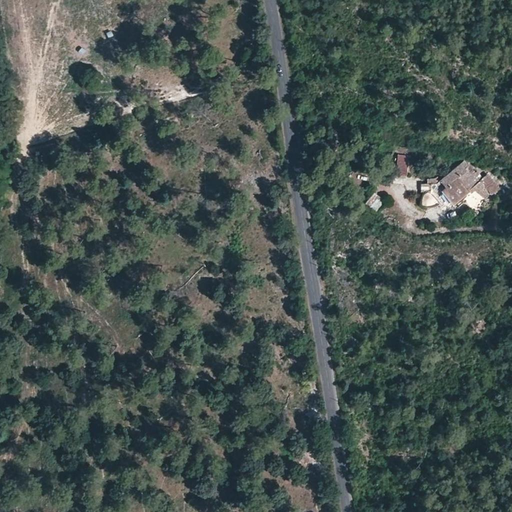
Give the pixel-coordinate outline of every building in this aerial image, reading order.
[(406,178),(408,155),(397,154),(395,176),(406,178)] [(481,179),(483,178),(476,170),(474,172),(464,159),(440,179),(445,186),(441,190),(452,203),(469,190),(481,179)] [(493,181),(488,173),(483,178),(481,179),(485,186),(493,181)] [(490,194),(485,186),(481,179),(469,190),(471,192),(475,189),(484,198),(490,194)] [(499,189),(493,181),(485,186),(490,194),(499,189)] [(430,191),(430,182),(427,182),(421,183),(421,191),(430,191)] [(372,191),(364,201),(375,210),(384,199),(372,191)]
